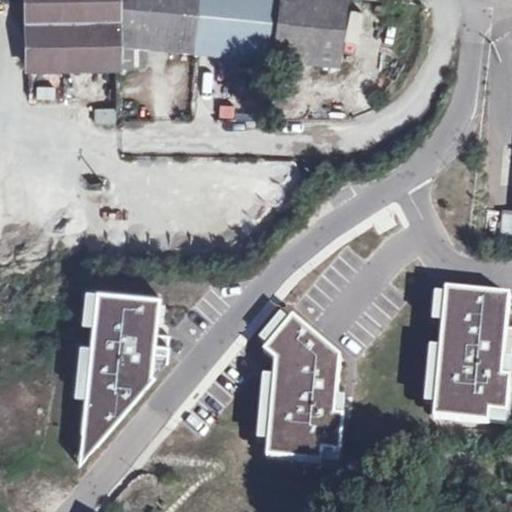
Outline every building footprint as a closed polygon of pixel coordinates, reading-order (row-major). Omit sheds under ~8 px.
[(27,0),(28,69),(145,67),(145,47),(336,65),(344,0),(27,0)] [(356,25),(363,4),(352,0),(350,0),(344,21),(356,25)] [(27,92),(50,99),(58,77),(34,69),(27,92)] [(116,110),(95,110),(95,124),(116,124),(116,110)] [(27,253),(10,254),(12,288),(55,288),(55,253),(51,253),(51,244),(27,244),(27,253)] [(159,296),(95,290),(82,432),(97,445),(154,377),(151,374),(152,361),(166,362),(169,336),(155,334),(159,296)] [(511,296),(447,290),(434,417),(489,422),(490,410),(509,412),(511,381),(511,376),(503,376),(511,296)] [(294,318),(265,352),(276,362),(267,457),(322,462),(323,451),(340,453),(344,416),(335,415),(341,358),(294,318)] [(97,445),(82,432),(79,465),(97,445)]
